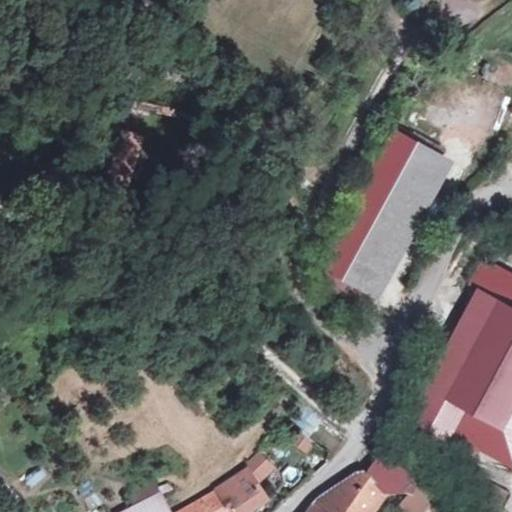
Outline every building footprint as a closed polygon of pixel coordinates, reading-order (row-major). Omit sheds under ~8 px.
[(138,176),(146,132),(119,127),(111,171),(138,176)] [(397,130),(361,198),(409,225),(446,157),(397,130)] [(446,157),(409,225),(420,231),(457,162),(446,157)] [(409,225),(361,198),(323,267),(343,277),(341,304),(360,314),(372,292),(409,225)] [(420,231),(409,225),(372,292),(383,298),(420,231)] [(448,444),(457,427),(441,419),(451,400),(467,409),(484,418),(506,429),(511,416),(511,308),(480,292),(411,425),(448,444)] [(457,427),(467,409),(451,400),(441,419),(457,427)] [(506,429),(484,418),(477,430),(500,441),(506,429)] [(249,472),(257,483),(274,470),(261,453),(247,468),(249,472)] [(416,495),(419,491),(417,489),(419,483),(407,478),(407,474),(380,461),(373,472),(362,473),(326,496),(317,506),(311,511),(371,511),(382,498),(387,493),(391,491),(394,490),(399,489),(416,495)] [(184,511),(251,511),(268,497),(257,483),(249,472),(220,493),(184,511)] [(131,495),(137,507),(161,495),(155,483),(131,495)] [(433,503),(419,491),(416,495),(411,500),(425,511),(433,503)] [(86,500),(93,511),(106,504),(98,494),(86,500)] [(170,511),(161,495),(137,507),(127,511),(170,511)]
